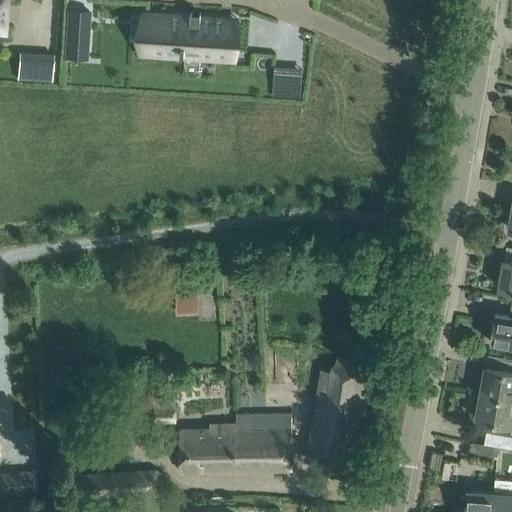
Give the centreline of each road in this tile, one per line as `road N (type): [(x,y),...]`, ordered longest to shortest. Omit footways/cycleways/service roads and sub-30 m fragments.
road 1 (residential): [(457,198),(0,261)]
road 2 (residential): [(399,511),(457,198)]
road 3 (residential): [(474,101),(286,3),(262,0)]
